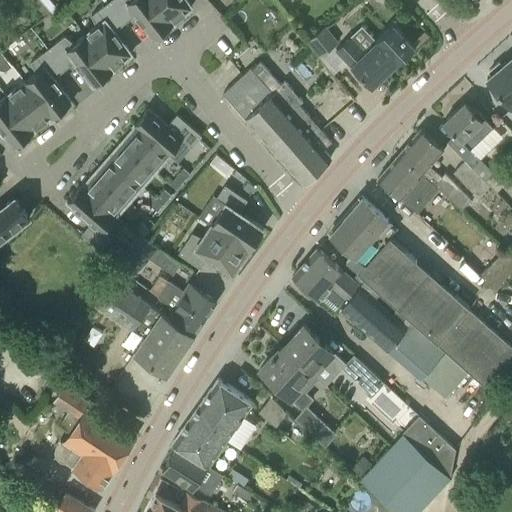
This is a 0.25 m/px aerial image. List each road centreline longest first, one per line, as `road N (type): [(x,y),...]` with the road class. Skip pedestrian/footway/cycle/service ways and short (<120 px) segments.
road 1 (secondary): [(115,511),(189,372),(306,214)]
road 2 (secondary): [(306,214),(463,51)]
road 3 (residential): [(170,63),(306,214)]
road 4 (residential): [(21,171),(170,63)]
